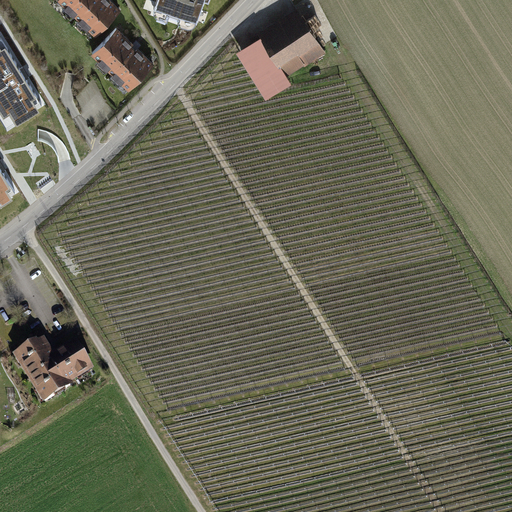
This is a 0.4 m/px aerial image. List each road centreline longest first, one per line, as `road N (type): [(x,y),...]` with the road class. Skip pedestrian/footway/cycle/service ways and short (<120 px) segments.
road 1 (tertiary): [(256,0),(115,145),(0,244)]
road 2 (track): [(22,228),(201,511)]
